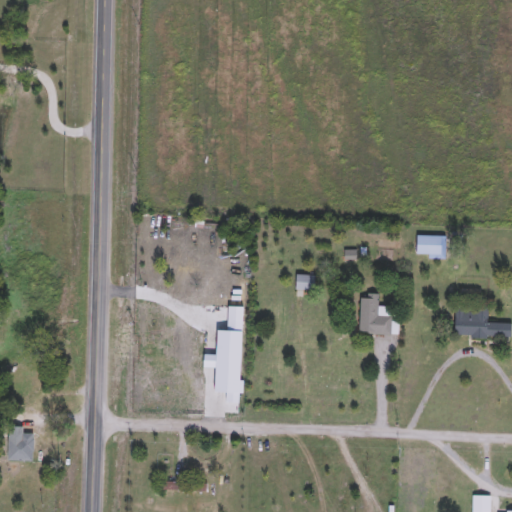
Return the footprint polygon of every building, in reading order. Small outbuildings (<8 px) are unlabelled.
[(417,257),(417,235),(445,235),(445,257),(417,257)] [(229,275),(182,273),(183,248),(230,250),(229,275)] [(314,275),(314,290),(296,290),(296,275),(314,275)] [(360,295),(378,295),(378,310),(392,310),(391,334),(359,333),(360,295)] [(511,338),(454,337),(455,306),(487,306),(487,323),(511,323),(511,338)] [(33,462),(8,462),(8,437),(18,437),(18,433),(33,433),(33,462)] [(159,492),(159,484),(194,484),(194,492),(159,492)]
